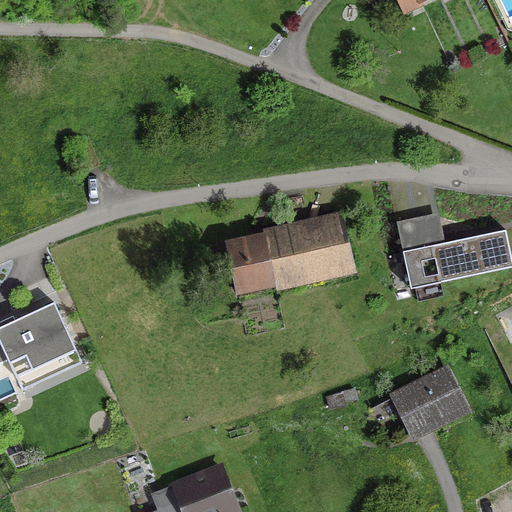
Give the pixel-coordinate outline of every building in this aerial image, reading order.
[(397,0),(403,10),(423,0),(397,0)] [(74,146),(84,172),(97,166),(87,141),(74,146)] [(336,213),(339,226),(264,243),(264,239),(225,247),(235,292),(273,283),(272,279),(350,262),(339,213),(336,213)] [(467,288),(511,277),(511,263),(506,239),(458,251),(467,288)] [(419,300),(467,288),(458,251),(409,263),(419,300)] [(67,354),(74,351),(52,304),(0,327),(0,363),(6,361),(20,392),(73,367),(67,354)] [(425,421),(428,427),(464,410),(445,371),(392,397),(408,430),(425,421)] [(355,400),(352,389),(340,393),(343,403),(355,400)] [(182,511),(231,511),(236,510),(219,469),(173,487),(182,511)]
